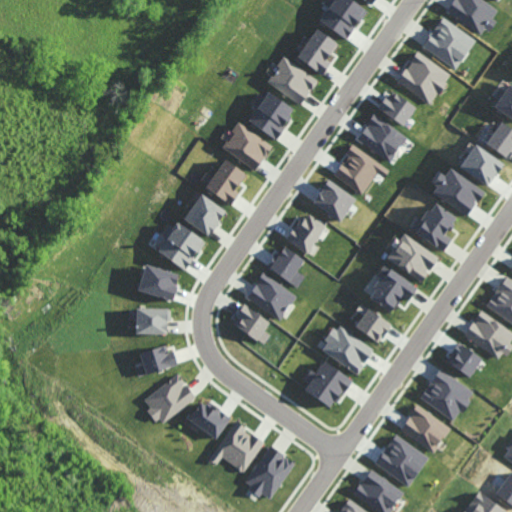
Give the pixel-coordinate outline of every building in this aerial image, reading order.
[(348,39),(365,8),(350,0),(325,0),(323,5),(326,7),(318,21),(348,39)] [(498,10),(484,0),(453,0),(446,11),(481,34),(485,28),(490,31),(496,21),(492,18),(498,10)] [(476,39),(442,17),(423,47),(457,69),(476,39)] [(322,74),(330,62),(326,59),(337,42),(315,28),(296,57),(322,74)] [(452,74),(417,51),(397,82),(432,104),(452,74)] [(301,105),(317,80),(283,57),(266,82),(301,105)] [(511,85),(509,84),(494,106),(511,118),(511,85)] [(379,109),(405,125),(417,106),(391,90),(379,109)] [(295,110),(268,91),(264,97),(259,93),(251,104),(256,107),(247,120),(275,139),(295,110)] [(357,139),(391,161),(407,136),(374,114),(357,139)] [(511,151),(511,128),(498,122),(486,145),(509,158),(511,151)] [(272,145),(238,123),(221,147),(255,170),(272,145)] [(503,164),(475,144),(459,166),(487,186),(503,164)] [(390,170),(353,145),(333,175),(363,194),(377,173),(385,178),(390,170)] [(212,176),(206,171),(198,183),(231,204),(238,193),(235,190),(246,174),(224,159),(212,176)] [(469,215),(484,189),(449,169),(445,175),(441,173),(429,192),(469,215)] [(313,202),(341,221),(356,198),(328,180),(313,202)] [(225,210),(199,193),(183,219),(209,236),(225,210)] [(444,250),(451,238),(445,235),(456,217),(432,201),(413,231),(444,250)] [(325,225),(304,212),(287,240),(308,253),(325,225)] [(204,241),(173,219),(161,236),(164,239),(156,251),(184,270),(204,241)] [(439,257),(404,233),(387,258),(422,282),(439,257)] [(268,269),(298,286),(304,275),(297,271),(304,258),(282,245),(268,269)] [(171,300),(179,275),(145,264),(137,290),(171,300)] [(367,297),(390,311),(401,295),(409,300),(417,287),(386,267),(367,297)] [(246,299),(281,319),(296,294),(261,273),(246,299)] [(511,322),(511,281),(504,276),(486,306),(511,322)] [(240,319),(235,328),(265,343),(269,333),(264,331),(269,319),(241,305),(235,317),(240,319)] [(167,334),(168,308),(135,308),(134,333),(167,334)] [(379,342),(390,325),(365,309),(354,326),(379,342)] [(464,335),(501,360),(511,344),(511,343),(510,342),(511,338),(511,331),(481,310),(464,335)] [(320,350),(357,374),(374,349),(336,324),(320,350)] [(445,361),(469,377),(482,358),(458,342),(445,361)] [(138,353),(141,364),(134,366),(137,376),(176,365),(172,350),(167,351),(165,345),(138,353)] [(315,373),(309,369),(302,380),(308,383),(303,391),(332,408),(350,377),(322,361),(315,373)] [(474,392),(440,368),(420,397),(454,421),(474,392)] [(143,399),(149,407),(148,408),(159,424),(195,398),(178,374),(143,399)] [(215,438),(229,419),(202,399),(188,418),(215,438)] [(400,429),(433,452),(450,427),(417,405),(400,429)] [(217,464),(221,457),(244,473),(264,442),(234,421),(209,458),(217,464)] [(408,486),(428,457),(395,434),(375,464),(408,486)] [(273,501),(293,459),(266,446),(246,489),(273,501)] [(390,511),(403,491),(369,469),(353,494),(380,511),(390,511)] [(368,511),(348,499),(339,511),(368,511)]
